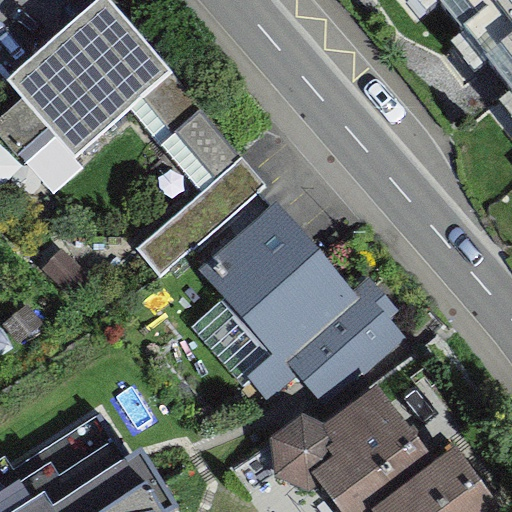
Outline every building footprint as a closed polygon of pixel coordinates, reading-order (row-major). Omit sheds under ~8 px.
[(511,0),(396,0),(511,120),(511,0)] [(86,2),(0,82),(0,91),(19,112),(0,129),(0,138),(17,156),(44,131),(80,169),(130,122),(195,191),(125,256),(159,291),(265,193),(86,2)] [(275,211),(203,273),(264,343),(219,382),(244,410),(284,376),(313,409),(389,343),(374,326),(384,309),(363,286),(350,297),(275,211)] [(401,511),(435,483),(359,394),(305,440),(294,427),(261,455),(264,488),(290,500),(303,489),(322,511),(401,511)] [(166,511),(98,407),(0,469),(0,511),(166,511)] [(435,483),(401,511),(487,511),(451,469),(435,483)]
